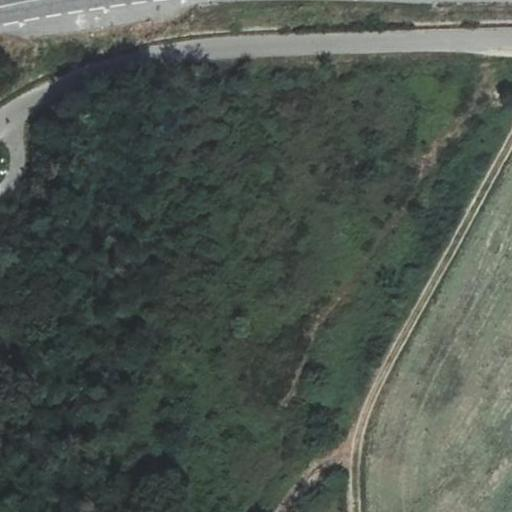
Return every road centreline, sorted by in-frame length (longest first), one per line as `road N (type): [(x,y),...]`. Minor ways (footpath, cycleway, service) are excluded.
road 1 (unclassified): [(0,124),(78,80),(168,56),(511,39)]
road 2 (track): [(356,511),(364,410),(511,138)]
